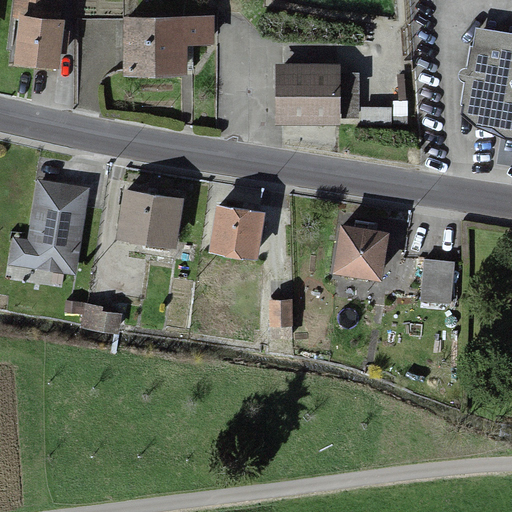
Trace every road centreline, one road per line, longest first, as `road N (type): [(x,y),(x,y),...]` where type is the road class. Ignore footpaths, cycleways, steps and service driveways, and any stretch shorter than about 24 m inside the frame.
road 1 (primary): [(511,204),(193,156),(0,116)]
road 2 (track): [(124,511),(511,464)]
